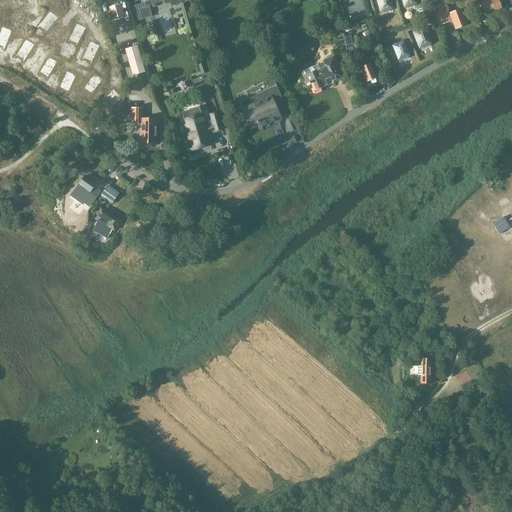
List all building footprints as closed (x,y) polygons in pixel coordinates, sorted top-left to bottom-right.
[(390,0),(375,0),(379,13),(393,9),(390,0)] [(415,0),(401,0),(403,9),(417,5),(415,0)] [(437,27),(452,21),(455,29),(467,25),(461,10),(450,14),(444,0),(438,0),(428,4),(437,27)] [(465,0),(468,9),(475,6),(473,0),(465,0)] [(473,0),(475,6),(476,9),(482,7),(484,13),(493,10),(493,12),(501,9),(497,0),(473,0)] [(146,2),(132,7),(136,21),(141,20),(138,10),(148,7),(146,2)] [(108,8),(112,22),(123,19),(118,4),(108,8)] [(52,7),(40,21),(48,27),(59,13),(52,7)] [(80,18),(71,34),(80,38),(88,22),(80,18)] [(5,26),(0,38),(0,42),(8,46),(14,29),(5,26)] [(425,27),(412,33),(418,50),(432,44),(425,27)] [(353,44),(350,36),(346,37),(345,35),(342,36),(346,47),(353,44)] [(26,37),(16,52),(25,57),(35,42),(26,37)] [(88,39),(80,55),(89,59),(97,43),(88,39)] [(403,41),(392,45),(398,61),(410,57),(403,41)] [(124,50),(132,76),(145,72),(137,46),(124,50)] [(346,49),(348,53),(353,67),(359,65),(352,46),(346,49)] [(48,54),(39,70),(48,75),(57,59),(48,54)] [(356,58),(360,66),(359,66),(360,69),(360,68),(366,82),(376,77),(366,54),(356,58)] [(304,71),(300,72),(306,86),(310,84),(315,93),(321,90),(320,88),(333,82),(343,78),(334,56),(323,60),(325,67),(319,70),(317,65),(304,71)] [(66,69),(58,85),(67,90),(75,73),(66,69)] [(93,72),(85,88),(94,93),(102,76),(93,72)] [(108,87),(103,104),(112,107),(118,90),(108,87)] [(276,121),(275,120),(272,114),(285,109),(275,87),(249,98),(252,104),(242,108),(250,126),(257,122),(258,124),(259,124),(260,128),(276,121)] [(140,144),(156,144),(156,119),(142,119),(142,109),(131,109),(131,125),(140,125),(140,144)] [(183,120),(182,120),(184,128),(191,151),(210,145),(207,133),(213,131),(213,132),(223,129),(218,113),(208,116),(205,117),(204,114),(201,115),(183,120)] [(75,189),(70,197),(82,205),(83,204),(88,208),(99,193),(93,188),(96,184),(85,176),(75,189)] [(107,185),(98,198),(103,202),(105,199),(111,204),(119,194),(107,185)] [(107,224),(105,223),(104,226),(112,230),(115,232),(121,220),(117,218),(118,216),(114,214),(113,215),(100,208),(96,215),(108,223),(107,224)] [(509,227),(505,220),(503,217),(493,222),(499,232),(509,227)] [(104,226),(105,223),(98,220),(92,231),(107,239),(112,230),(104,226)] [(431,385),(431,359),(432,355),(422,354),(421,384),(431,385)] [(14,486),(17,490),(13,494),(19,499),(23,495),(25,498),(32,490),(21,479),(14,486)] [(39,492),(29,500),(34,506),(45,497),(41,492),(41,491),(39,492)]
